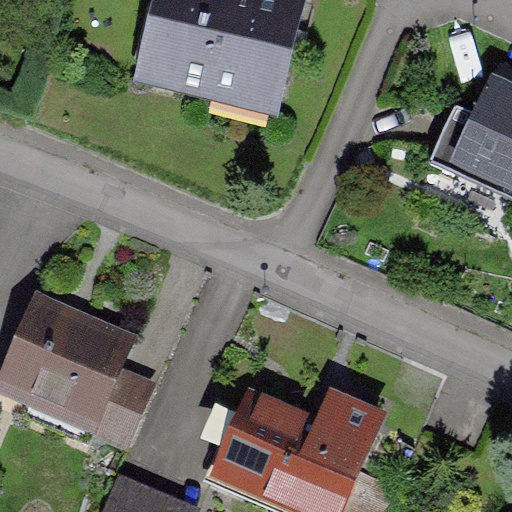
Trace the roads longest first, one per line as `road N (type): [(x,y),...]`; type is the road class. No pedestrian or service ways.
road 1 (residential): [(0,158),(292,267)]
road 2 (residential): [(292,267),(415,0)]
road 3 (residential): [(292,267),(511,364)]
